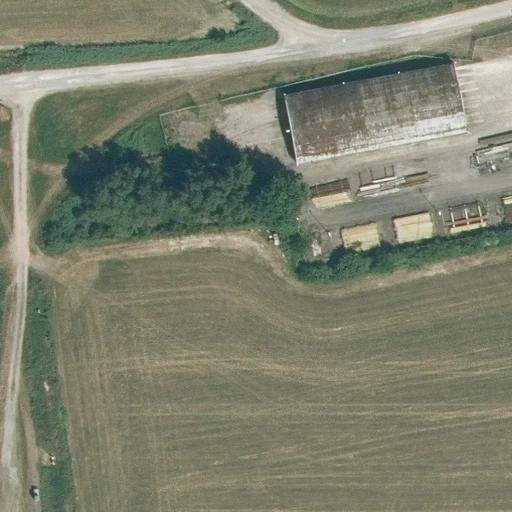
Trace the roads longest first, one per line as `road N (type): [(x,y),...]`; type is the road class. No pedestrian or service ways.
road 1 (track): [(21,256),(234,235),(304,294),(511,251)]
road 2 (unclassified): [(490,0),(326,33),(0,73)]
road 3 (track): [(10,71),(21,256),(4,452),(9,511)]
